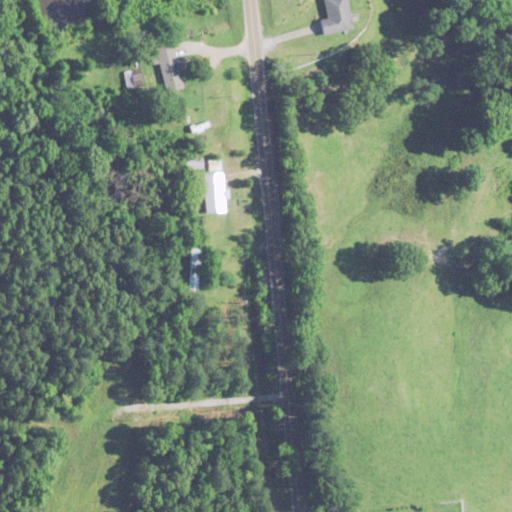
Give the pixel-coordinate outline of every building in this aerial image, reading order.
[(323,0),(327,18),(321,20),(324,34),(355,27),(348,0),(323,0)] [(183,88),(175,42),(156,46),(164,91),(183,88)] [(125,87),(140,85),(139,69),(123,71),(125,87)] [(187,169),(201,169),(201,158),(187,158),(187,169)] [(225,173),(204,173),(205,212),(226,212),(225,173)] [(199,246),(188,246),(186,292),(198,292),(199,246)]
